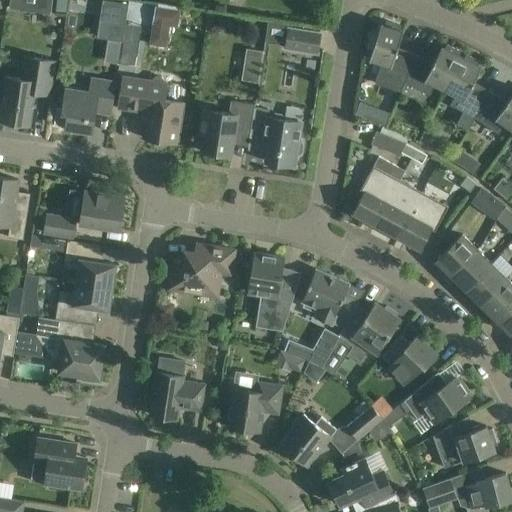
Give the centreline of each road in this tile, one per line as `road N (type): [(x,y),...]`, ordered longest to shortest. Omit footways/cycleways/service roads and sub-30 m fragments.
road 1 (residential): [(314,237),(428,302),(473,347),(511,405)]
road 2 (residential): [(352,0),(314,237)]
road 3 (residential): [(119,415),(155,211)]
road 4 (residential): [(297,511),(280,486),(255,469),(116,443)]
road 5 (residential): [(0,147),(160,172),(155,211)]
road 6 (residential): [(155,211),(314,237)]
road 7 (residential): [(511,54),(391,0)]
road 8 (residential): [(0,396),(119,415)]
